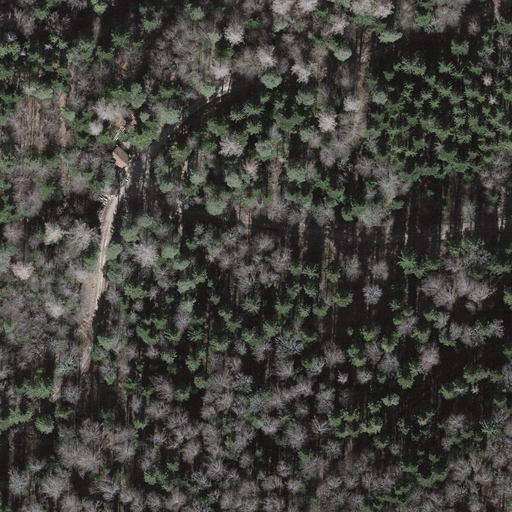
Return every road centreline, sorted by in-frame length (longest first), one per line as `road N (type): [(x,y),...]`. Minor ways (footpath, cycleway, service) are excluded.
road 1 (track): [(509,0),(355,58),(214,90),(148,152),(140,185),(193,211),(337,236),(406,239),(511,215)]
road 2 (track): [(0,436),(78,370),(98,273),(140,185)]
